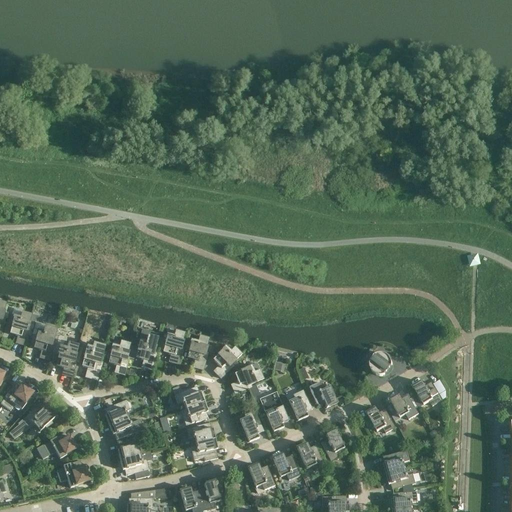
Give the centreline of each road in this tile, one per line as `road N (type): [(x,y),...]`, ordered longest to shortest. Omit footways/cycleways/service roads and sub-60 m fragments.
road 1 (residential): [(235,460),(213,383),(194,379),(73,402)]
road 2 (residential): [(430,360),(235,460)]
road 3 (residential): [(235,460),(111,490)]
road 4 (residential): [(511,404),(491,407),(494,511)]
